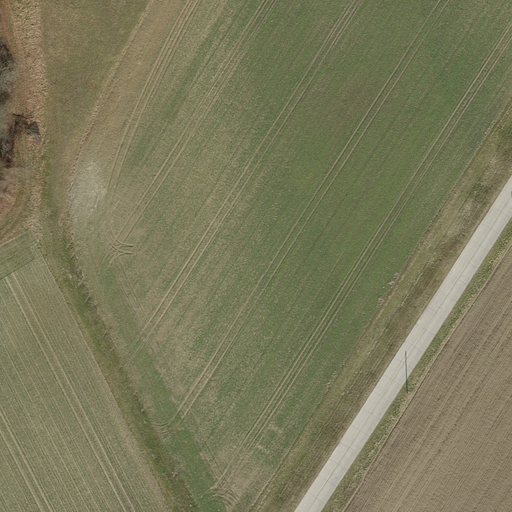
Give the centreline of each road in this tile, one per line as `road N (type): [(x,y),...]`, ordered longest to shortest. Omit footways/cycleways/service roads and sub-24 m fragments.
road 1 (unclassified): [(309,511),(511,198)]
road 2 (track): [(5,0),(23,179),(17,219),(0,234)]
